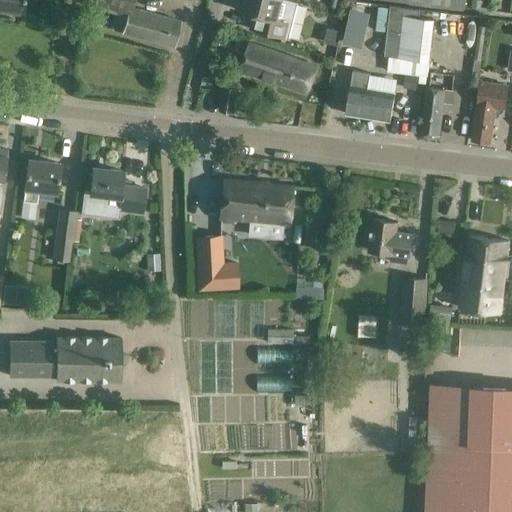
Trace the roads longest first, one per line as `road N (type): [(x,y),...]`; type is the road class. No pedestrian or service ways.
road 1 (residential): [(511,170),(0,105)]
road 2 (residential): [(160,511),(130,491),(0,499)]
